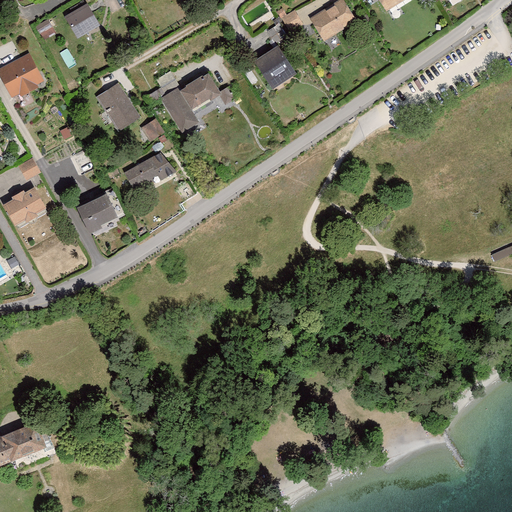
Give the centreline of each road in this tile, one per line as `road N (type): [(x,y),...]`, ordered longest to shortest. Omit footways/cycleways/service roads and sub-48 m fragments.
road 1 (residential): [(499,0),(141,252),(79,285),(0,307)]
road 2 (track): [(511,271),(438,267),(370,245),(321,249),(307,232),(308,214),(367,125)]
